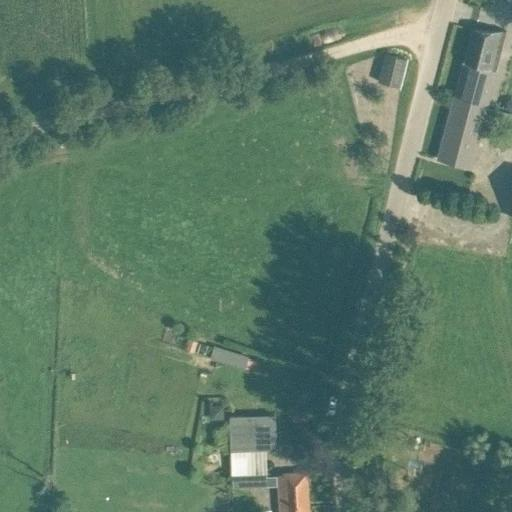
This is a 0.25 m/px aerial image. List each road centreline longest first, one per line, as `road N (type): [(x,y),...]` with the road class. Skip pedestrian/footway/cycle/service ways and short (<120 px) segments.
road 1 (unclassified): [(347,511),(343,452),(357,356),(446,0)]
road 2 (track): [(0,134),(440,23)]
